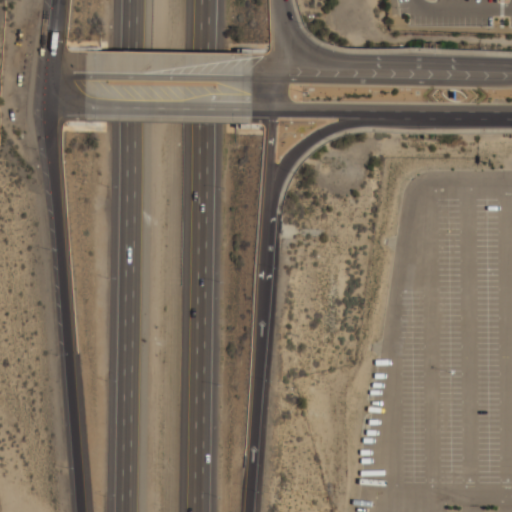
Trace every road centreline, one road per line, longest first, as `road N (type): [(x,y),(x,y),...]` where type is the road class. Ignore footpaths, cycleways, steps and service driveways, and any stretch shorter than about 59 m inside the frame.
road 1 (motorway): [(131,0),(125,511)]
road 2 (motorway): [(203,511),(206,0)]
road 3 (motorway): [(50,106),(86,511)]
road 4 (motorway): [(251,511),(266,214)]
road 5 (primary): [(511,65),(332,59),(300,45),(281,0)]
road 6 (primary): [(511,80),(277,78)]
road 7 (primary): [(266,214),(285,166),(308,140),(407,110)]
road 8 (primary): [(251,77),(85,75)]
road 9 (primary): [(86,106),(251,108)]
road 10 (primary): [(274,109),(407,110)]
